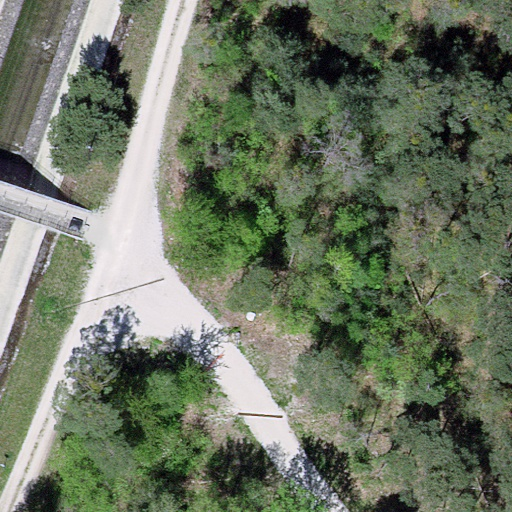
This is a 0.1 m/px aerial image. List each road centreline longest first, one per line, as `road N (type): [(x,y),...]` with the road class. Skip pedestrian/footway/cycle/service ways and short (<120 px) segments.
road 1 (track): [(190,0),(17,511)]
road 2 (track): [(380,511),(100,280)]
